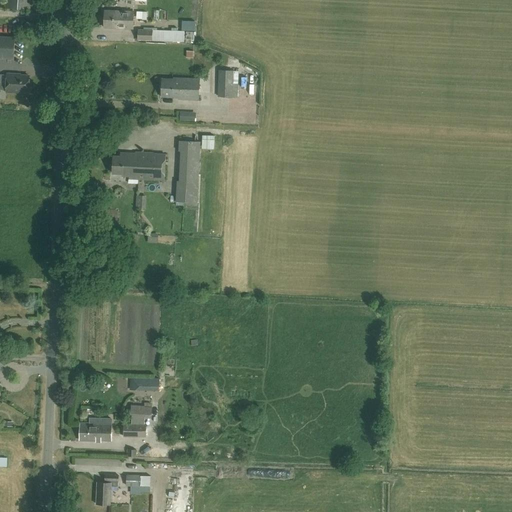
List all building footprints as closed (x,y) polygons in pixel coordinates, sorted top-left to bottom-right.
[(32,10),(33,0),(4,0),(4,8),(32,10)] [(133,29),(134,12),(105,10),(104,27),(133,29)] [(170,31),(167,30),(153,29),(138,29),(138,40),(153,40),(170,41),(170,40),(182,40),(183,31),(170,31)] [(5,38),(4,58),(14,58),(15,38),(5,38)] [(233,97),(234,71),(219,70),(218,96),(233,97)] [(29,92),(29,76),(16,75),(16,74),(7,74),(7,84),(0,83),(0,89),(6,90),(6,92),(18,92),(18,91),(29,92)] [(199,100),(200,79),(174,77),(173,79),(162,78),(161,97),(178,97),(178,99),(199,100)] [(197,202),(200,141),(179,141),(179,151),(181,151),(179,181),(177,181),(176,202),(197,202)] [(164,180),(165,153),(128,152),(128,153),(123,152),(123,156),(114,156),(113,173),(122,174),(122,176),(129,176),(129,179),(164,180)] [(145,211),(136,219),(142,226),(151,218),(145,211)] [(159,379),(132,378),(132,391),(158,392),(159,379)] [(151,416),(151,407),(132,405),(131,414),(151,416)] [(111,441),(111,424),(112,419),(89,418),(89,423),(80,423),(80,440),(111,441)] [(146,437),(146,424),(124,423),(124,437),(146,437)] [(141,486),(150,486),(150,476),(141,475),(127,475),(126,486),(141,486)] [(110,505),(111,483),(97,482),(96,504),(110,505)]
